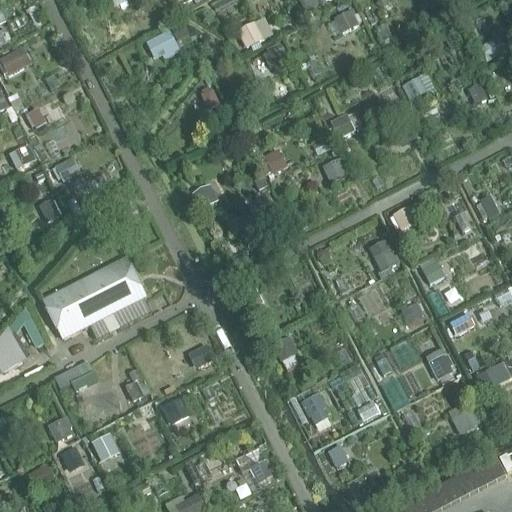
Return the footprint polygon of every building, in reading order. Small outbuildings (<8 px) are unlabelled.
[(129,0),(109,0),(115,13),(132,6),(129,0)] [(321,0),(305,0),(302,2),(309,15),(325,7),(321,0)] [(351,16),(335,24),(342,38),(358,30),(351,16)] [(272,40),(263,23),(237,37),(246,54),(272,40)] [(170,36),(147,48),(155,64),(164,60),(166,64),(180,57),(170,36)] [(490,38),(473,49),(483,65),(501,55),(490,38)] [(22,53),(0,65),(0,66),(8,81),(30,69),(22,53)] [(281,54),(265,62),(272,75),(287,67),(281,54)] [(417,74),(401,83),(412,103),(429,94),(417,74)] [(211,94),(201,99),(207,113),(218,108),(211,94)] [(38,115),(29,119),(36,134),(45,129),(38,115)] [(348,119),(332,127),(339,143),(356,136),(348,119)] [(28,151),(9,161),(17,176),(36,166),(28,151)] [(279,156),(263,163),(270,179),(287,172),(279,156)] [(73,163),(56,172),(63,187),(81,178),(73,163)] [(340,164),(324,172),(332,188),(348,181),(340,164)] [(484,187),(468,197),(484,222),(500,211),(484,187)] [(210,192),(195,200),(202,215),(218,207),(210,192)] [(52,206),(39,213),(47,228),(60,221),(52,206)] [(134,222),(124,206),(110,214),(120,230),(134,222)] [(412,211),(394,217),(400,234),(417,229),(412,211)] [(386,247),(371,255),(383,278),(398,270),(386,247)] [(125,263),(44,305),(64,344),(143,304),(145,302),(125,263)] [(433,264),(420,272),(431,290),(444,282),(433,264)] [(417,309),(403,317),(411,333),(425,326),(417,309)] [(25,312),(8,333),(14,345),(24,331),(36,354),(45,350),(25,312)] [(468,318),(454,327),(462,340),(475,333),(468,318)] [(8,333),(0,343),(0,376),(23,364),(14,345),(8,333)] [(292,341),(276,347),(286,373),(302,366),(292,341)] [(201,350),(187,357),(198,379),(212,371),(201,350)] [(442,357),(428,363),(439,386),(453,379),(450,372),(453,371),(448,361),(445,362),(442,357)] [(488,375),(470,386),(485,409),(503,398),(488,375)] [(395,383),(381,391),(395,416),(408,408),(395,383)] [(135,388),(126,392),(133,407),(142,403),(135,388)] [(319,398),(302,407),(314,431),(327,424),(323,416),(327,414),(319,398)] [(180,404),(162,413),(170,429),(188,420),(180,404)] [(476,409),(453,422),(462,439),(485,426),(476,409)] [(413,414),(401,421),(413,441),(424,434),(413,414)] [(66,423),(48,432),(56,448),(74,439),(66,423)] [(110,441),(93,449),(103,468),(119,459),(110,441)] [(340,453),(328,459),(336,474),(347,468),(340,453)] [(75,455),(62,461),(69,476),(82,470),(75,455)] [(258,461),(241,470),(254,494),(271,485),(258,461)] [(446,511),(507,480),(496,461),(400,511),(446,511)] [(47,470),(28,479),(35,494),(54,484),(47,470)] [(183,500),(164,510),(165,511),(203,511),(196,498),(185,504),(183,500)]
